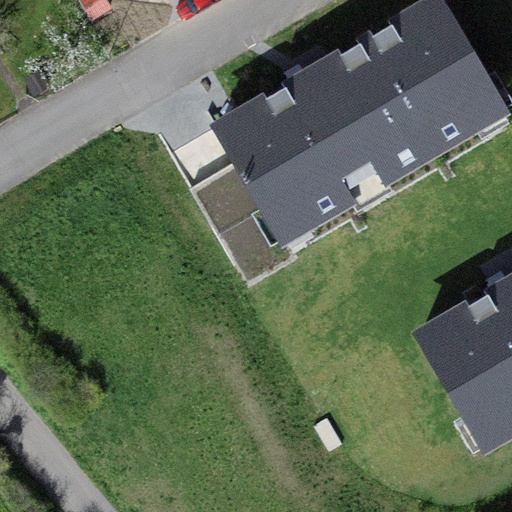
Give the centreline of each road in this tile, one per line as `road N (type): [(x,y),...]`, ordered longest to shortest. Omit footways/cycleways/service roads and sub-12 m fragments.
road 1 (residential): [(271,0),(0,161)]
road 2 (residential): [(0,394),(90,511)]
